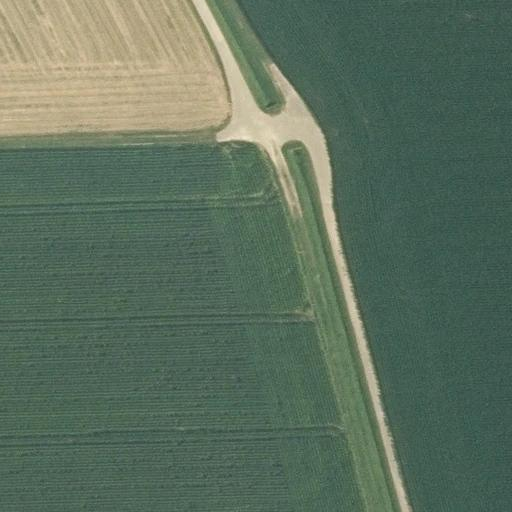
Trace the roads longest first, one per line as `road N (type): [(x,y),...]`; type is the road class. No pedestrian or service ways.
road 1 (track): [(307,126),(408,511)]
road 2 (track): [(265,138),(293,214),(372,511)]
road 3 (track): [(0,150),(265,138)]
road 4 (track): [(200,0),(265,138)]
road 5 (track): [(307,126),(234,0)]
